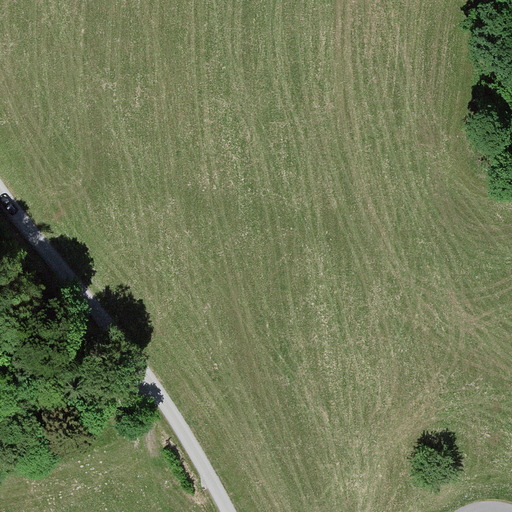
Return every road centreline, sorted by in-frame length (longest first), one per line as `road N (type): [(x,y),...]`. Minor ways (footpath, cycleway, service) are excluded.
road 1 (unclassified): [(227,511),(146,374),(0,190)]
road 2 (track): [(160,396),(146,453),(60,427),(0,452)]
